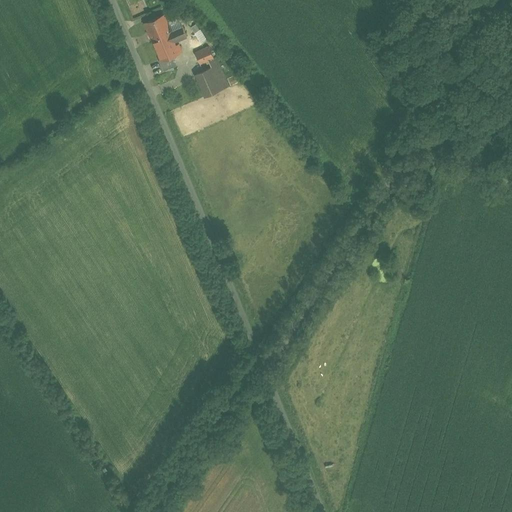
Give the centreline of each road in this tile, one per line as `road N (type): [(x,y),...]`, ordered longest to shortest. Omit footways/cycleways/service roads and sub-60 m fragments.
road 1 (unclassified): [(112,0),(325,511)]
road 2 (unknown): [(246,322),(371,138),(413,136),(511,171)]
